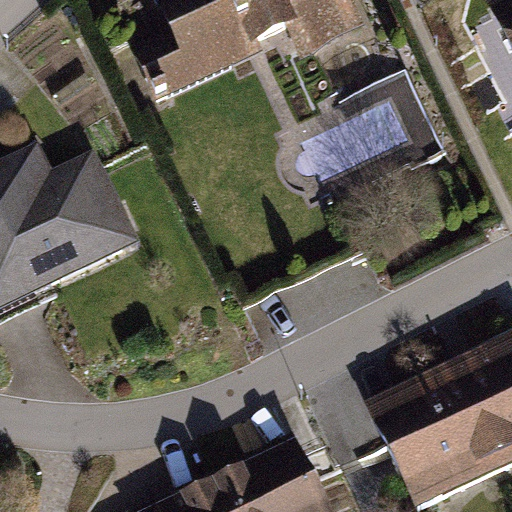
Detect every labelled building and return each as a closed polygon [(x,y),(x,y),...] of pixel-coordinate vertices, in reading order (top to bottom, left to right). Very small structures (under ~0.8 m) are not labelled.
[(155,0),(178,48),(139,69),(163,114),(296,50),(308,69),(377,37),(358,0),(155,0)] [(511,0),(510,0),(492,8),(511,50),(511,0)] [(43,152),(0,170),(0,321),(141,257),(99,165),(57,184),(43,152)] [(511,344),(367,410),(413,511),(449,511),(511,483),(511,344)] [(331,511),(303,447),(155,511),(331,511)]
